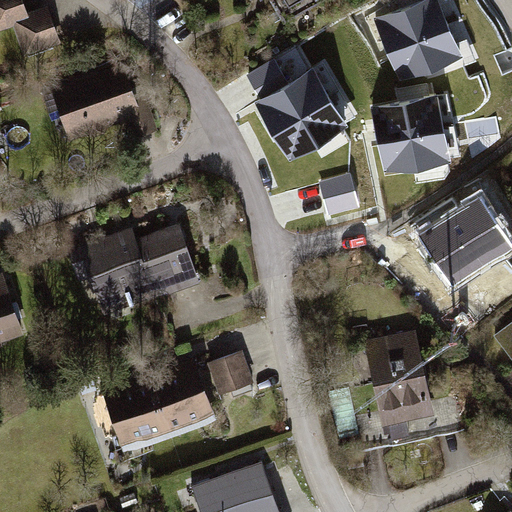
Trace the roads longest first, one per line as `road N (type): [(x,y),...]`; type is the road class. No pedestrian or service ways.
road 1 (residential): [(340,511),(313,457),(272,243)]
road 2 (residential): [(0,228),(180,168),(223,138)]
road 3 (residential): [(374,243),(511,388)]
road 4 (residential): [(223,138),(181,66),(150,30),(105,0)]
road 5 (residential): [(511,143),(374,243)]
